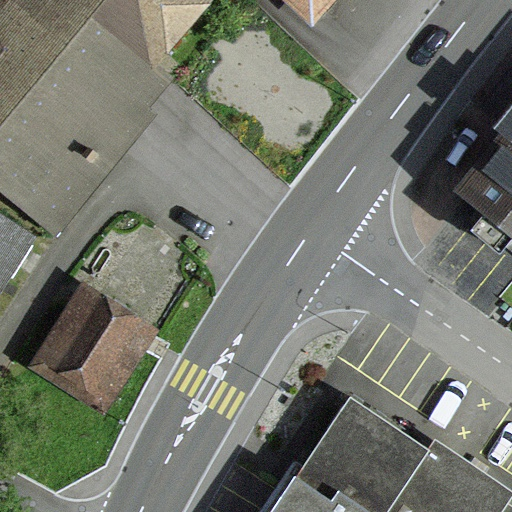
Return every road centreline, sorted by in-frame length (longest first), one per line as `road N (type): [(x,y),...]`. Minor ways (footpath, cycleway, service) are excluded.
road 1 (secondary): [(144,511),(306,232)]
road 2 (secondary): [(306,232),(482,0)]
road 3 (residential): [(511,374),(306,232)]
